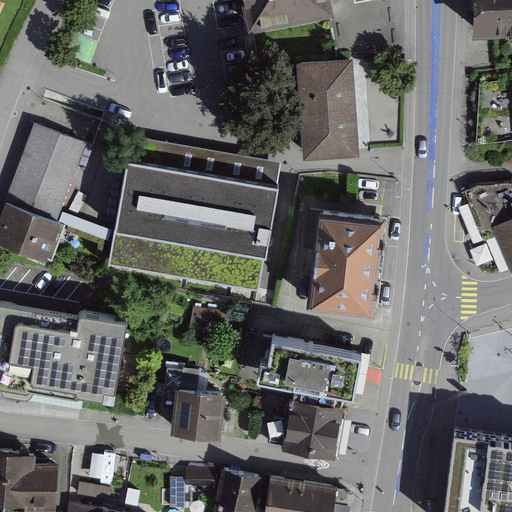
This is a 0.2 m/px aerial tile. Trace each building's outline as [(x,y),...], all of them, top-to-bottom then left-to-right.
[(245,0),(251,24),(329,8),(327,0),(245,0)] [(511,56),(511,0),(472,0),(476,59),(511,56)] [(299,148),(357,144),(351,48),(293,52),(299,148)] [(83,155),(25,134),(0,202),(0,261),(38,276),(83,155)] [(256,304),(274,195),(116,169),(98,278),(256,304)] [(511,268),(511,198),(481,211),(506,271),(511,268)] [(366,318),(377,218),(309,211),(298,311),(366,318)] [(0,400),(24,404),(31,399),(108,413),(120,324),(65,315),(60,319),(0,312),(0,400)] [(267,380),(366,397),(369,377),(375,347),(276,330),(267,380)] [(186,432),(228,437),(235,386),(192,381),(186,432)] [(292,450),(344,457),(352,404),(299,397),(292,450)] [(288,415),(273,413),(271,433),(286,434),(288,415)] [(511,511),(511,435),(452,428),(442,511),(511,511)] [(55,447),(0,445),(0,502),(53,504),(55,447)] [(216,490),(217,469),(191,467),(190,472),(178,471),(176,498),(193,500),(194,488),(216,490)] [(261,511),(267,478),(223,470),(215,511),(261,511)] [(334,490),(275,479),(268,511),(353,511),(355,502),(333,498),(334,490)] [(74,496),(71,511),(152,511),(153,507),(74,496)]
